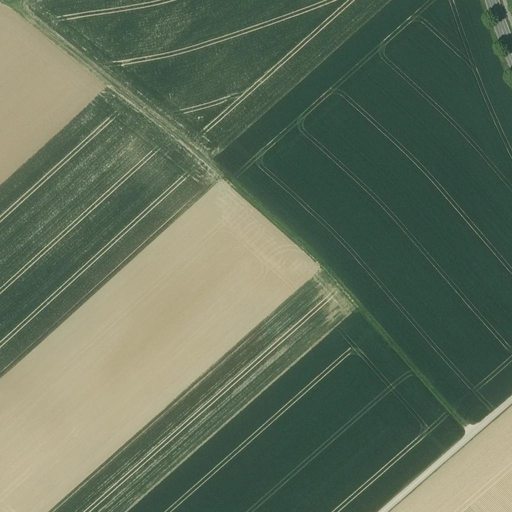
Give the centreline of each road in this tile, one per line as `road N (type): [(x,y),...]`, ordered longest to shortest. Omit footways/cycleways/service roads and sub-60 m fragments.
road 1 (track): [(470,434),(299,242),(0,0)]
road 2 (track): [(381,511),(511,399)]
